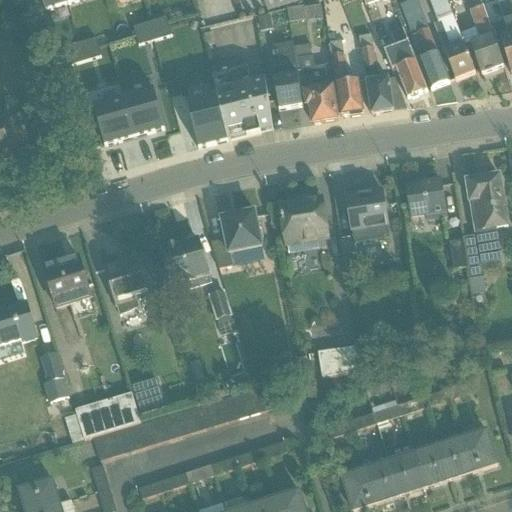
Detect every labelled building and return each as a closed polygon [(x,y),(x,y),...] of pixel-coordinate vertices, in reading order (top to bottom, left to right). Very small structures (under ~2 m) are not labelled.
[(68,15),(63,0),(37,0),(43,22),(68,15)] [(63,0),(68,15),(95,7),(92,0),(63,0)] [(279,0),(281,12),(315,9),(314,0),(279,0)] [(459,0),(464,18),(482,14),(479,0),(459,0)] [(413,8),(426,39),(444,32),(431,1),(413,8)] [(477,81),(500,73),(489,43),(466,51),(477,81)] [(507,81),(511,78),(511,44),(496,51),(507,81)] [(277,119),(298,116),(289,48),(268,51),(277,119)] [(404,106),(425,97),(405,48),(384,57),(404,106)] [(452,88),(474,78),(461,50),(439,60),(452,88)] [(369,121),(390,118),(384,83),(377,85),(372,52),(359,55),(369,121)] [(338,123),(359,121),(355,87),(347,88),(343,56),(330,57),(338,123)] [(430,97),(447,89),(434,60),(417,67),(430,97)] [(228,142),(266,132),(251,70),(212,80),(218,104),(228,142)] [(315,134),(333,131),(323,70),(305,73),(315,134)] [(135,143),(165,134),(154,96),(124,104),(135,143)] [(105,151),(135,143),(124,104),(94,113),(105,151)] [(196,151),(228,142),(218,104),(186,112),(196,151)] [(0,169),(12,165),(0,134),(0,169)] [(471,238),(507,233),(499,179),(463,184),(471,238)] [(408,225),(445,218),(439,183),(402,190),(408,225)] [(352,248),(389,243),(382,196),(345,201),(352,248)] [(281,253),(327,247),(320,200),(275,207),(281,253)] [(224,262),(259,254),(252,217),(216,224),(224,262)] [(171,302),(209,290),(194,243),(156,255),(171,302)] [(114,311),(149,300),(136,261),(101,272),(114,311)] [(52,317),(89,305),(76,263),(39,275),(52,317)] [(0,354),(35,345),(25,308),(0,314),(0,354)] [(334,356),(336,388),(377,386),(375,354),(334,356)] [(76,360),(55,365),(68,415),(89,410),(76,360)] [(411,404),(383,413),(385,420),(362,427),(366,439),(400,429),(404,440),(420,435),(411,404)] [(476,482),(504,473),(492,437),(464,446),(476,482)] [(476,482),(464,446),(440,454),(452,490),(476,482)] [(430,497),(452,490),(440,454),(418,462),(430,497)] [(430,497),(418,462),(393,470),(406,506),(430,497)] [(382,511),(386,511),(406,506),(393,470),(371,477),(382,511)] [(382,511),(371,477),(345,486),(353,511),(382,511)] [(22,511),(32,511),(59,504),(52,480),(16,490),(22,511)] [(309,511),(302,491),(277,500),(280,511),(309,511)] [(252,511),(280,511),(277,500),(251,508),(252,511)]
